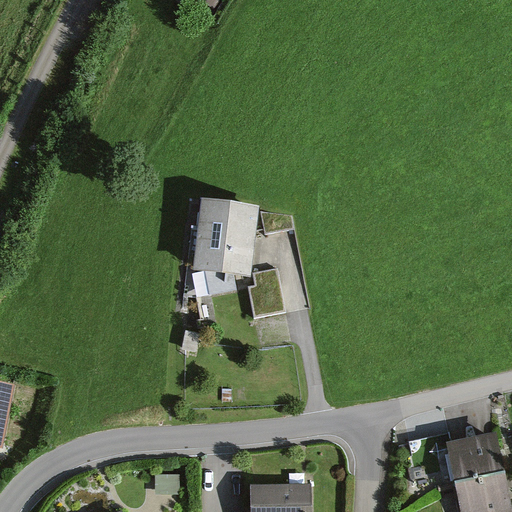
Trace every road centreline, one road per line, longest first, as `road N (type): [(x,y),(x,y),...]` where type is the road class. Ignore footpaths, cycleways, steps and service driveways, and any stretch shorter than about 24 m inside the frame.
road 1 (residential): [(365,415),(271,431),(125,440),(50,467),(3,511)]
road 2 (residential): [(0,159),(76,0)]
road 3 (residential): [(511,382),(365,415)]
